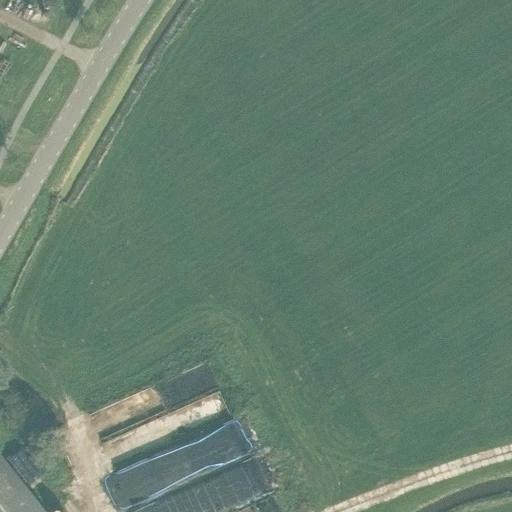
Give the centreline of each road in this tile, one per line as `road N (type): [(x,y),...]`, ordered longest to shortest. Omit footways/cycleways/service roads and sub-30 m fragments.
road 1 (tertiary): [(0,239),(141,0)]
road 2 (track): [(336,511),(511,454)]
